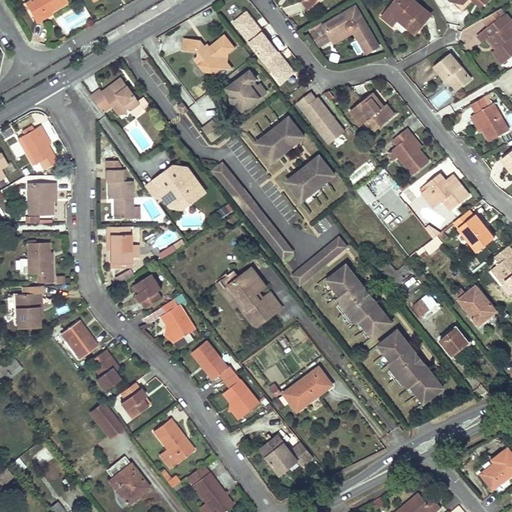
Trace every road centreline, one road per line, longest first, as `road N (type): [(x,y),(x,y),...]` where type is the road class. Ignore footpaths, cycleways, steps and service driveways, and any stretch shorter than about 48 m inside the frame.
road 1 (residential): [(272,511),(182,383),(97,298),(85,267),(82,155),(45,90)]
road 2 (residential): [(260,0),(318,72),(391,74),(511,212)]
road 3 (tertiary): [(197,0),(45,90)]
road 4 (primary): [(307,511),(422,447)]
